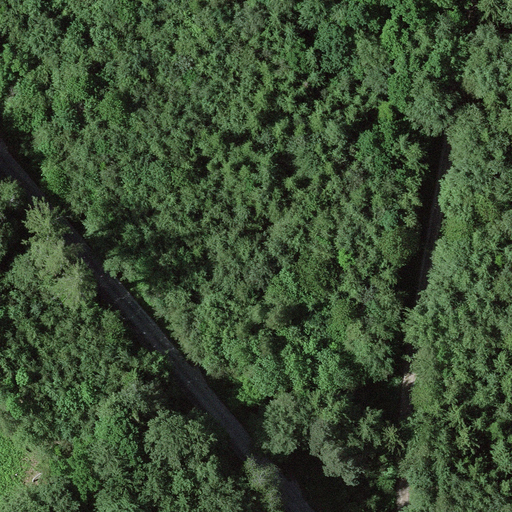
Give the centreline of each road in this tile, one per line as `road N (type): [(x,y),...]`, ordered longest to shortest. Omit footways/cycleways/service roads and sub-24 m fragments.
road 1 (track): [(464,0),(409,393),(402,511)]
road 2 (tertiary): [(300,511),(0,162)]
